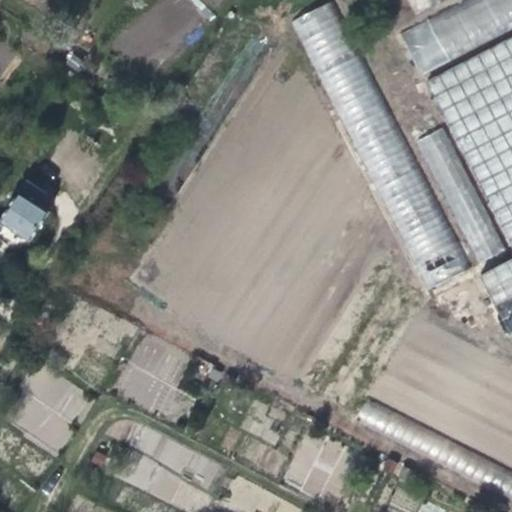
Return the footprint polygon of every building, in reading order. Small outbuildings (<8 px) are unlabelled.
[(442,20),(407,31),(417,67),(471,51),(462,23),(445,28),(442,20)] [(511,262),(481,279),(500,315),(511,306),(511,40),(426,85),(511,252),(511,262)] [(19,191),(15,196),(1,218),(0,220),(29,241),(49,212),(42,207),(49,197),(36,189),(30,199),(19,191)] [(0,217),(1,218),(15,196),(9,192),(0,204),(0,217)] [(511,306),(500,315),(511,338),(511,306)]
